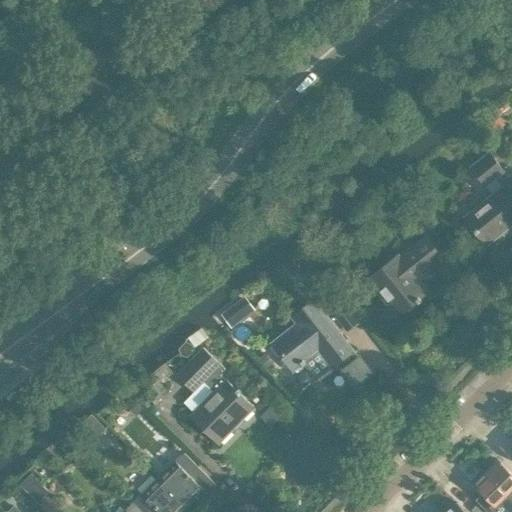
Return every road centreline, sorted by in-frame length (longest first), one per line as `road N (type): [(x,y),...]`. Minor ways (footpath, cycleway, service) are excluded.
road 1 (secondary): [(64,306),(182,215),(318,58),(396,0)]
road 2 (residential): [(367,511),(511,367)]
